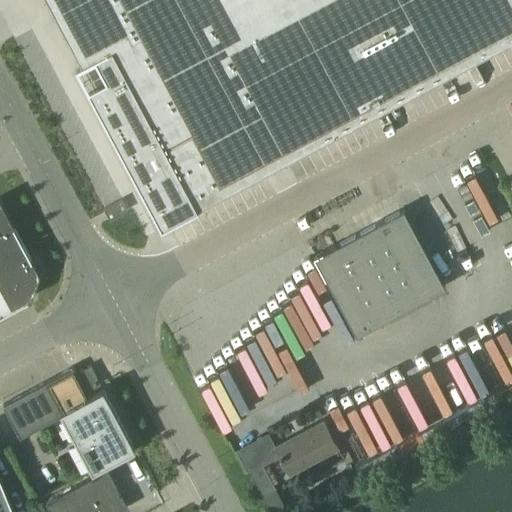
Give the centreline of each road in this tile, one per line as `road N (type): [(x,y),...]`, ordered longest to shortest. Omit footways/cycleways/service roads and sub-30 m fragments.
road 1 (unclassified): [(115,303),(511,86)]
road 2 (unclassified): [(115,303),(225,511)]
road 3 (unclassified): [(29,141),(115,303)]
road 4 (unclassified): [(0,363),(115,303)]
